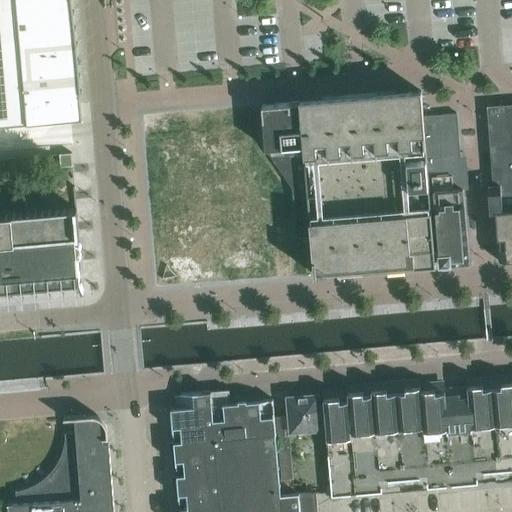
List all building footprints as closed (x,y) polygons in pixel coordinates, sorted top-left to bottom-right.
[(0,0),(0,145),(30,143),(28,122),(82,118),(74,32),(73,21),(70,0),(0,0)] [(261,104),(265,150),(291,186),(295,225),(296,236),(305,236),(311,235),(314,274),(435,264),(421,91),(261,104)] [(511,103),(487,106),(493,184),(487,185),(489,211),(495,211),(499,260),(511,258),(511,103)] [(433,191),(439,264),(469,262),(463,188),(461,188),(458,157),(460,156),(456,112),(424,115),(430,191),(433,191)] [(183,130),(184,155),(207,154),(206,129),(183,130)] [(61,166),(73,165),(71,152),(59,153),(61,166)] [(76,236),(79,236),(76,208),(0,214),(0,289),(15,288),(16,293),(32,291),(32,290),(45,289),(45,286),(80,282),(76,236)] [(166,211),(150,212),(156,287),(308,274),(305,236),(296,236),(295,225),(168,236),(166,211)] [(386,392),(386,388),(346,392),(347,396),(338,397),(338,396),(323,397),(331,495),(381,491),(381,489),(381,481),(386,480),(426,477),(427,487),(477,483),(476,473),(511,469),(511,381),(493,383),(492,383),(468,385),(466,385),(444,387),(443,387),(434,388),(434,387),(420,389),(420,385),(404,387),(405,390),(386,392)] [(317,511),(316,491),(281,494),(272,398),(212,403),(211,390),(180,393),(181,406),(171,407),(179,511),(317,511)] [(288,430),(320,427),(317,394),(288,397),(289,415),(275,416),(277,436),(279,448),(290,447),(288,430)] [(108,437),(107,429),(107,425),(105,422),(103,419),(100,417),(97,415),(94,414),(90,414),(75,415),(76,431),(65,432),(65,439),(64,446),(62,453),(59,459),(55,465),(51,471),(46,476),(41,480),(35,484),(29,487),(22,489),(16,491),(17,502),(7,503),(7,511),(114,511),(108,441),(103,441),(103,437),(108,437)]
